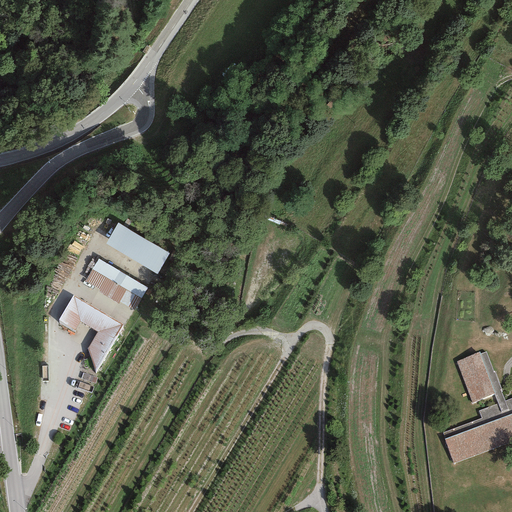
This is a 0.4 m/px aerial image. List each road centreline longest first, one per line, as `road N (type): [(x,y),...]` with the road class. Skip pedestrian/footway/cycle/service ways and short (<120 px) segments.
road 1 (track): [(319,504),(328,334),(317,326),(291,342),(257,332),(222,343),(186,330),(152,303)]
road 2 (unknown): [(14,497),(27,484),(44,424),(56,308),(98,235)]
road 3 (tertiary): [(133,84),(146,106),(142,122),(65,158),(0,219)]
road 4 (track): [(291,342),(191,511)]
road 5 (track): [(277,134),(384,0)]
road 6 (tertiary): [(0,160),(71,134),(133,84)]
road 7 (tertiary): [(0,372),(16,511)]
